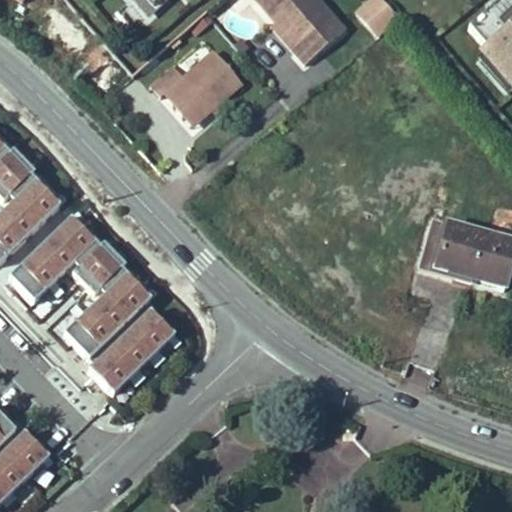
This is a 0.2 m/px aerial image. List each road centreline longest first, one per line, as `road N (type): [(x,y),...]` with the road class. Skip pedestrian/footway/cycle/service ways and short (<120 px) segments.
road 1 (tertiary): [(0,63),(267,328)]
road 2 (tertiary): [(267,328),(375,396),(511,451)]
road 3 (residential): [(77,511),(267,328)]
road 4 (unknown): [(158,221),(294,106),(296,88),(268,48)]
